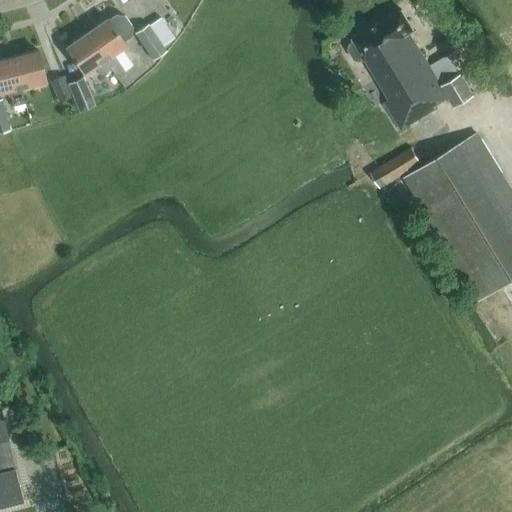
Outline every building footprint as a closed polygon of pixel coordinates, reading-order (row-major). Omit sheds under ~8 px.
[(414,30),(402,10),(353,39),(354,42),(350,44),(349,49),(355,59),(360,60),(364,57),(369,66),(377,79),(372,82),(400,129),(435,108),(433,105),(447,97),(409,33),(414,30)] [(86,33),(111,70),(116,77),(125,70),(121,63),(114,54),(125,46),(123,42),(131,37),(132,27),(125,16),(115,15),(108,20),(107,19),(86,33)] [(162,45),(163,46),(175,38),(161,18),(149,26),(162,45)] [(152,60),(166,51),(163,46),(162,45),(149,26),(148,24),(135,33),(152,60)] [(101,76),(111,70),(86,33),(66,47),(84,74),(95,66),(101,76)] [(37,50),(13,57),(21,88),(46,81),(37,50)] [(25,103),(21,88),(13,57),(0,59),(0,93),(9,91),(13,106),(25,103)] [(454,107),(475,95),(461,72),(441,84),(454,107)] [(72,96),(64,75),(50,81),(59,102),(72,96)] [(94,105),(82,77),(67,83),(79,111),(94,105)] [(1,98),(0,98),(0,131),(9,129),(1,98)] [(511,191),(477,133),(435,158),(405,176),(480,300),(511,280),(511,191)] [(421,161),(412,148),(371,173),(379,187),(421,161)] [(0,505),(22,500),(14,469),(11,470),(8,460),(12,459),(0,408),(0,505)]
